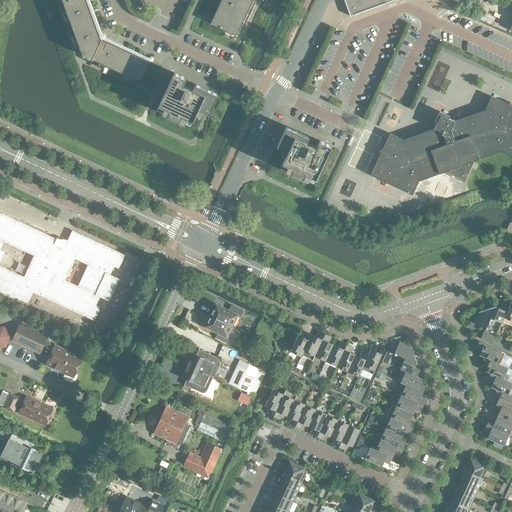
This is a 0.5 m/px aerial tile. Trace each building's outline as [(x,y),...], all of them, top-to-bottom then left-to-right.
[(62,0),(66,10),(63,12),(66,21),(70,20),(75,35),(72,36),(75,46),(79,45),(82,55),(99,63),(98,66),(107,70),(109,67),(124,74),(122,77),(131,82),(133,78),(140,82),(141,82),(151,59),(103,36),(89,0),(62,0)] [(221,0),(211,23),(227,31),(226,32),(232,35),(233,34),(237,36),(253,0),(221,0)] [(344,0),(346,5),(347,4),(350,14),(349,14),(350,16),(394,0),(344,0)] [(511,0),(456,0),(458,1),(457,0),(511,0),(511,23),(509,30),(511,31),(511,0)] [(174,73),(159,105),(170,110),(167,116),(179,121),(182,116),(193,121),(198,109),(209,114),(219,93),(193,82),(191,85),(188,83),(185,81),(186,78),(174,73)] [(419,181),(424,179),(444,172),(465,181),(474,161),(500,151),(511,157),(511,105),(511,106),(511,103),(507,104),(491,96),(485,110),(449,123),(447,122),(450,116),(439,111),(434,121),(440,124),(439,127),(404,140),(390,133),(382,149),(379,151),(380,154),(370,175),(383,181),(382,183),(389,186),(389,184),(412,195),(419,181)] [(305,173),(316,178),(331,146),(319,140),(318,144),(314,142),(310,141),(312,137),(287,125),(277,146),(288,151),(282,163),(293,168),(290,173),(303,179),(305,173)] [(118,268),(125,255),(72,230),(64,248),(56,244),(58,240),(0,212),(0,292),(27,305),(33,292),(94,320),(100,307),(96,305),(100,297),(109,301),(119,279),(110,275),(114,266),(118,268)] [(511,301),(509,306),(502,321),(511,325),(511,301)] [(509,306),(502,303),(500,309),(495,307),(496,306),(495,306),(478,312),(479,312),(479,313),(474,323),(486,329),(487,327),(486,326),(491,317),(502,323),(502,321),(509,306)] [(240,317),(243,311),(231,305),(228,311),(216,304),(211,315),(209,314),(232,326),(237,315),(240,317)] [(226,336),(232,326),(209,314),(209,315),(210,316),(205,326),(218,332),(215,338),(226,343),(229,337),(226,336)] [(56,369),(65,373),(62,379),(73,384),(78,375),(75,374),(82,358),(55,345),(54,347),(50,344),(51,342),(46,340),(48,335),(21,323),(12,341),(39,354),(40,353),(49,357),(47,363),(53,366),(53,364),(58,366),(56,369)] [(0,347),(6,347),(11,336),(4,327),(0,326),(0,347)] [(304,351),(311,334),(306,332),(304,333),(302,338),(300,337),(301,336),(298,335),(290,351),(302,356),(304,351)] [(315,356),(325,334),(320,332),(318,333),(316,337),(314,337),(314,336),(311,334),(304,351),(315,356)] [(481,338),(492,344),(495,337),(484,332),(481,338)] [(330,336),(325,334),(315,356),(326,361),(333,345),(330,343),(330,344),(328,343),(330,338),(330,336)] [(505,353),(479,341),(476,348),(481,350),(479,355),(485,358),(485,357),(499,364),(500,364),(505,353)] [(336,366),(347,344),(341,342),(340,343),(337,347),(335,347),(336,346),(333,345),(326,361),(336,366)] [(400,369),(405,372),(406,371),(416,376),(417,376),(419,371),(418,369),(414,368),(416,363),(417,363),(415,358),(413,359),(412,356),(414,355),(411,346),(410,346),(400,342),(394,354),(396,355),(396,354),(405,358),(400,369)] [(240,343),(237,349),(244,352),(247,347),(240,343)] [(352,346),(347,344),(336,366),(347,371),(355,355),(352,353),(352,354),(350,353),(352,348),(352,346)] [(370,349),(368,354),(361,369),(362,369),(373,374),(385,349),(379,346),(377,347),(375,352),(373,351),(374,350),(370,349)] [(217,358),(199,350),(197,355),(193,354),(187,365),(213,377),(219,363),(217,358)] [(387,350),(382,361),(390,364),(394,357),(391,355),(392,352),(391,353),(387,351),(387,350)] [(368,354),(363,352),(361,353),(359,358),(357,357),(358,356),(355,355),(347,371),(359,376),(362,369),(361,369),(368,354)] [(511,371),(511,369),(500,364),(499,364),(485,357),(485,358),(482,364),(487,366),(485,371),(490,374),(491,373),(501,378),(502,378),(508,381),(511,371)] [(207,391),(213,377),(187,365),(182,377),(186,379),(184,385),(203,393),(204,393),(206,392),(207,391)] [(236,366),(229,383),(248,392),(255,375),(236,366)] [(422,379),(417,376),(416,376),(406,371),(405,372),(400,382),(406,385),(422,392),(425,387),(424,385),(419,383),(420,381),(421,382),(422,379)] [(511,382),(508,381),(502,378),(501,378),(491,373),(490,374),(488,380),(493,382),(491,387),(496,390),(496,389),(507,394),(511,383),(511,382)] [(421,395),(422,392),(406,385),(401,396),(423,406),(425,401),(424,399),(419,396),(420,395),(421,395)] [(283,394),(272,389),(265,405),(268,407),(268,406),(270,407),(268,412),(268,414),(273,416),(283,394)] [(511,396),(507,394),(496,389),(496,390),(493,395),(499,398),(497,403),(511,409),(511,396)] [(294,399),(295,400),(296,396),(285,390),(283,394),(273,416),(278,418),(280,418),(283,413),(284,414),(287,416),(294,399)] [(241,392),(237,401),(247,405),(251,397),(241,392)] [(51,412),(52,409),(53,408),(26,396),(23,402),(19,400),(20,398),(10,394),(4,407),(14,412),(15,409),(20,411),(19,413),(45,425),(47,421),(49,420),(51,419),(52,417),(52,414),(51,412)] [(420,411),(423,406),(401,396),(396,406),(412,414),(413,411),(413,409),(418,411),(420,411)] [(305,404),(295,400),(294,399),(287,416),(289,417),(290,416),(292,417),(289,422),(290,424),(295,426),(305,404)] [(511,409),(497,403),(494,409),(499,411),(498,413),(497,416),(511,422),(511,409)] [(308,426),(316,410),(305,404),(295,426),(300,429),(302,428),(304,423),(306,424),(306,425),(308,426)] [(411,417),(412,414),(396,406),(391,417),(412,427),(415,422),(414,420),(409,418),(410,416),(411,417)] [(173,445),(186,416),(168,408),(156,433),(168,439),(166,442),(173,445)] [(317,436),(327,415),(316,410),(308,426),(311,427),(312,426),(313,427),(311,432),(312,434),(317,436)] [(224,442),(231,425),(204,413),(197,430),(224,442)] [(330,436),(338,420),(327,415),(317,436),(322,439),(324,438),(326,433),(328,434),(328,435),(330,436)] [(511,422),(497,416),(495,421),(491,419),(490,418),(487,424),(508,434),(511,436),(511,422)] [(410,433),(412,427),(391,417),(386,428),(402,436),(403,433),(402,433),(403,431),(408,433),(410,433)] [(339,446),(349,425),(338,420),(330,436),(333,437),(333,436),(335,437),(333,442),(334,444),(339,446)] [(508,434),(487,424),(484,431),(489,433),(487,438),(495,442),(494,444),(495,445),(500,448),(501,447),(502,445),(503,446),(508,434)] [(360,430),(349,425),(339,446),(344,449),(346,448),(348,443),(350,444),(349,445),(352,446),(360,430)] [(400,440),(402,436),(386,428),(382,426),(379,432),(383,434),(381,439),(402,449),(405,443),(400,440)] [(34,471),(39,461),(38,461),(41,454),(42,455),(42,454),(42,453),(43,452),(21,442),(20,444),(9,438),(8,439),(9,439),(5,447),(7,448),(3,456),(1,455),(0,456),(12,461),(11,462),(11,463),(32,473),(33,473),(33,471),(34,472),(34,471)] [(400,454),(402,449),(381,439),(376,450),(375,450),(392,458),(393,455),(392,454),(393,453),(398,455),(400,454)] [(201,458),(192,454),(190,453),(184,466),(208,477),(221,450),(208,444),(201,458)] [(389,463),(392,458),(375,450),(376,450),(370,447),(365,459),(381,466),(383,463),(382,463),(383,461),(387,463),(389,463)] [(464,471),(465,471),(482,479),(487,469),(484,467),(485,466),(470,459),(464,471)] [(289,461),(284,473),(283,474),(284,474),(285,474),(302,482),(307,472),(304,470),(305,469),(289,461)] [(478,489),(482,479),(465,471),(460,481),(478,489)] [(285,474),(284,474),(280,484),(297,492),(302,482),(285,474)] [(473,499),(478,489),(460,481),(456,490),(473,499)] [(297,492),(280,484),(275,493),(293,501),(297,492)] [(469,508),(473,499),(456,490),(451,500),(469,508)] [(0,491),(0,511),(20,511),(25,503),(0,491)] [(293,501),(275,493),(271,503),(288,511),(293,501)] [(355,494),(350,504),(366,511),(368,511),(374,501),(359,494),(358,495),(355,494)] [(32,496),(32,505),(42,505),(43,496),(32,496)] [(146,511),(160,511),(163,505),(152,500),(149,508),(137,502),(136,504),(125,499),(119,511),(144,511),(145,511),(146,511)] [(451,511),(466,511),(469,508),(451,500),(447,510),(451,511)] [(174,502),(171,508),(177,511),(180,505),(174,502)] [(287,511),(288,511),(271,503),(266,511),(287,511)]
